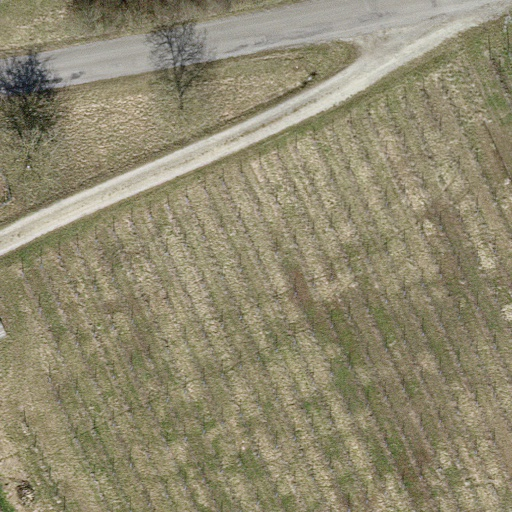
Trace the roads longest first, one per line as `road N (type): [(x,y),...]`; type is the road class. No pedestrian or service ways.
road 1 (track): [(0,254),(130,181),(311,111),(448,0)]
road 2 (unclassified): [(450,0),(0,78)]
